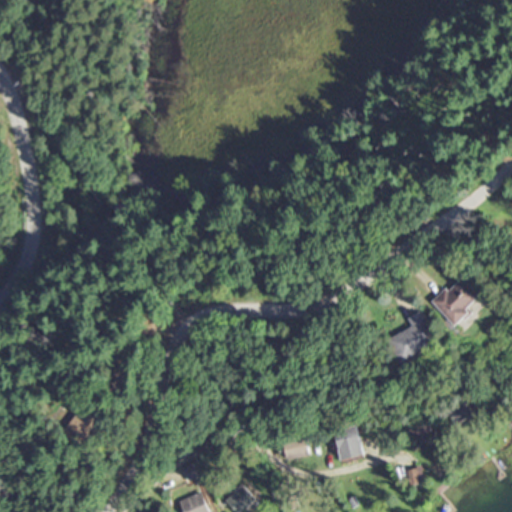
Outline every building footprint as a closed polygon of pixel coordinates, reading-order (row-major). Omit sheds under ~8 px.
[(433,300),(454,323),(482,296),(460,274),(433,300)] [(438,341),(420,310),(408,316),(413,325),(388,340),(402,362),(438,341)] [(65,424),(80,438),(104,413),(89,398),(65,424)] [(467,398),(445,408),(453,428),(476,419),(467,398)] [(426,411),(405,415),(410,440),(431,435),(426,411)] [(333,432),(338,460),(362,456),(357,427),(333,432)] [(307,455),(303,435),(281,440),(285,460),(307,455)] [(188,482),(201,475),(195,462),(181,469),(188,482)] [(241,511),(254,499),(239,484),(222,501),(233,511),(241,511)] [(175,506),(179,511),(210,511),(196,491),(175,506)]
